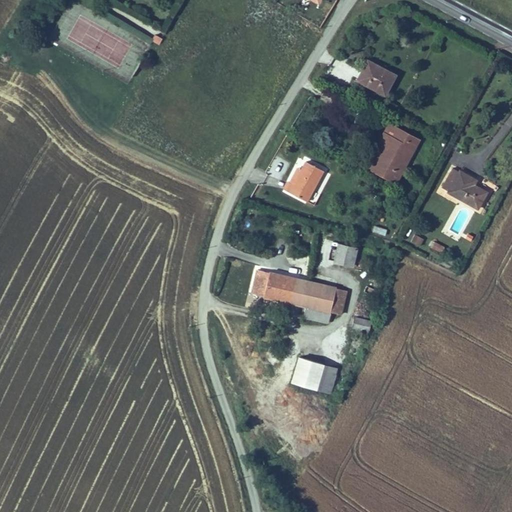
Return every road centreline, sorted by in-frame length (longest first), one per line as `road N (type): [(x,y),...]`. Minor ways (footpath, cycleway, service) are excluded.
road 1 (tertiary): [(257,511),(206,349),(205,280),(234,186),(344,0)]
road 2 (unknown): [(200,317),(330,328)]
